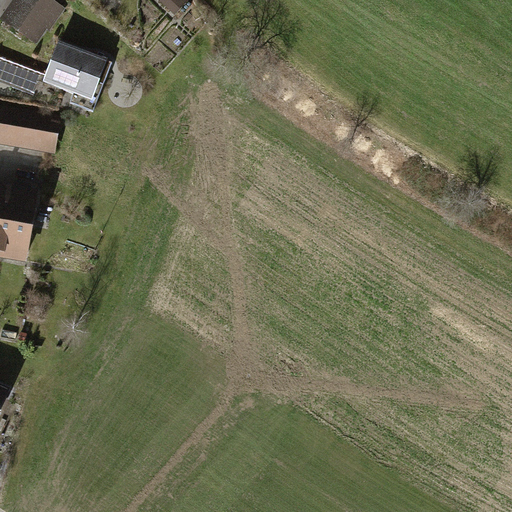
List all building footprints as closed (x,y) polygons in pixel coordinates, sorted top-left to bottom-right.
[(53,0),(10,0),(0,15),(0,20),(37,47),(65,8),(53,0)] [(188,0),(156,0),(172,16),(188,0)] [(45,75),(43,82),(86,98),(101,55),(58,40),(45,75)] [(0,81),(38,96),(45,75),(0,57),(0,81)] [(0,106),(0,146),(52,158),(60,120),(0,106)] [(0,265),(27,270),(40,194),(0,187),(0,265)]
